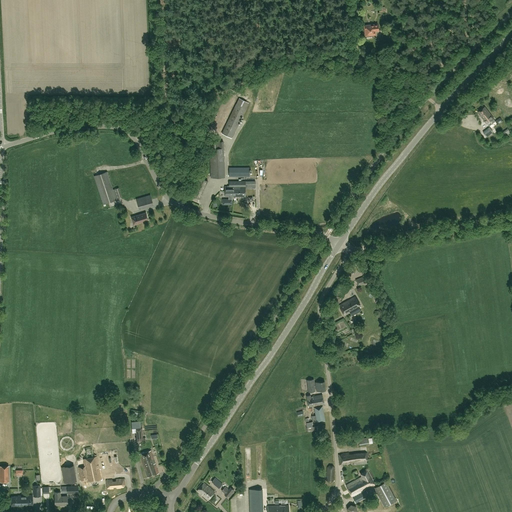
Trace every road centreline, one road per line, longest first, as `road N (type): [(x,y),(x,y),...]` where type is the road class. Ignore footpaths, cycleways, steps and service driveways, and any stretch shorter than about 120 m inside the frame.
road 1 (unclassified): [(339,243),(315,231),(184,208),(164,194),(131,133),(116,126),(62,129),(1,148)]
road 2 (tertiary): [(167,499),(339,243)]
road 3 (unclassified): [(321,511),(338,481),(319,306),(352,249)]
road 4 (tertiary): [(339,243),(387,174),(511,34)]
road 5 (unclassified): [(352,249),(511,214)]
